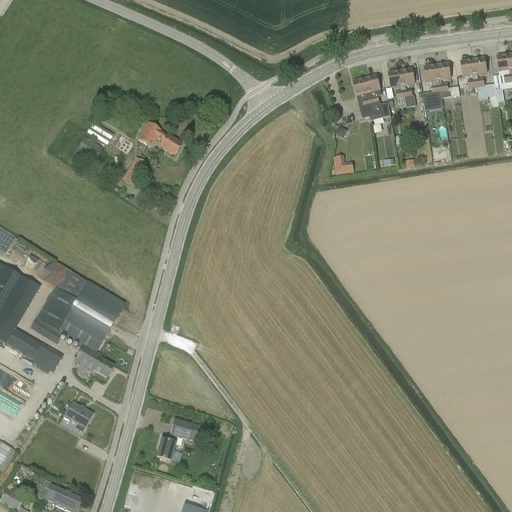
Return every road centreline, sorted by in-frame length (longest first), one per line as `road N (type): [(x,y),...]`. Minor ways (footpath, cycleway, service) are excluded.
road 1 (secondary): [(103,511),(191,205),(234,136),(267,106)]
road 2 (secondary): [(267,106),(364,54),(511,32)]
road 3 (unclassified): [(267,106),(213,55),(88,0)]
